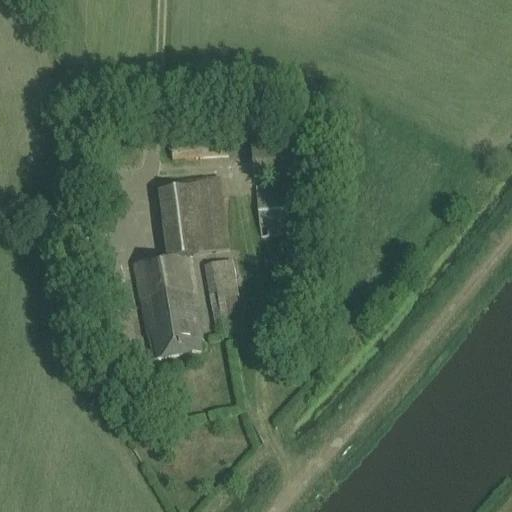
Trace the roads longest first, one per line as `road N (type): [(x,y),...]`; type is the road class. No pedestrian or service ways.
road 1 (track): [(511,229),(273,511)]
road 2 (track): [(160,0),(155,157)]
